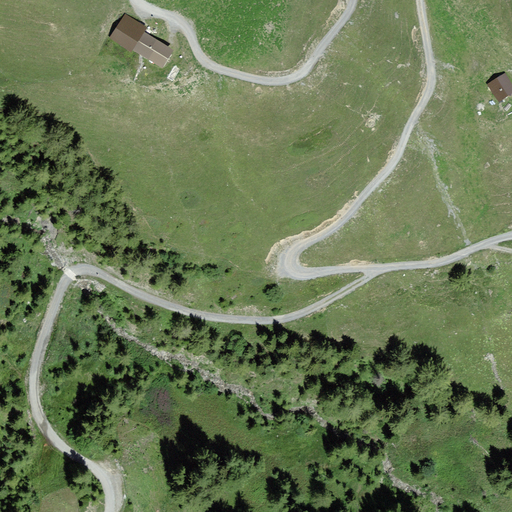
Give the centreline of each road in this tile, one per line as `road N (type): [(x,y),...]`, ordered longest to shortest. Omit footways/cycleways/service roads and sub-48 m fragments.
road 1 (track): [(511,236),(441,262),(296,270),(293,255),(344,218),(396,160),(428,92),(419,0)]
road 2 (track): [(109,511),(106,485),(48,431),(33,389),(66,278),(89,269),(201,315),(266,320)]
road 3 (track): [(354,0),(311,64),(277,82),(204,62),(184,28),(136,0)]
road 4 (track): [(384,267),(293,316),(266,320)]
